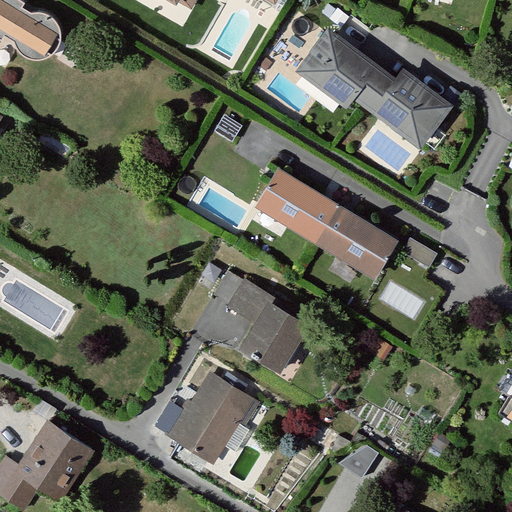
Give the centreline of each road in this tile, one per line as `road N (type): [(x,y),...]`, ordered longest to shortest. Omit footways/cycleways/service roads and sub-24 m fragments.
road 1 (residential): [(0,364),(246,511)]
road 2 (residential): [(511,302),(491,285),(461,211),(438,198)]
